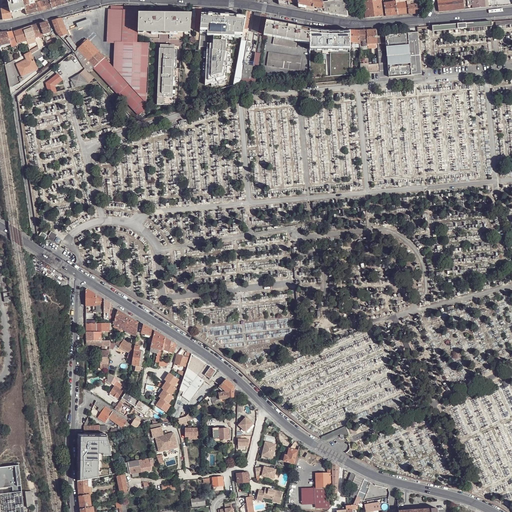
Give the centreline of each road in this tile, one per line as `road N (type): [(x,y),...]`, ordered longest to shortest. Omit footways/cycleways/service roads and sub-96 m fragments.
road 1 (tertiary): [(76,273),(211,358),(305,440),(394,483)]
road 2 (residential): [(73,413),(76,273)]
